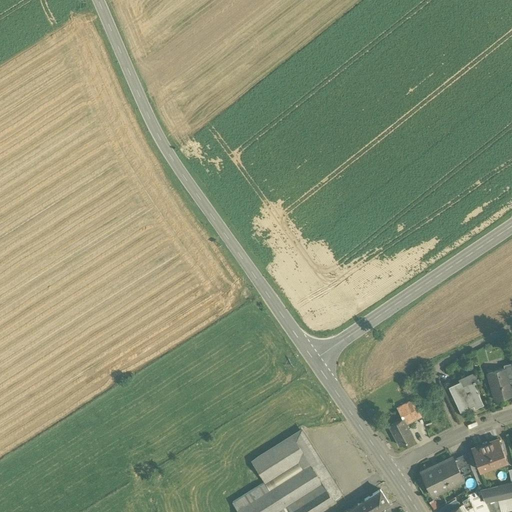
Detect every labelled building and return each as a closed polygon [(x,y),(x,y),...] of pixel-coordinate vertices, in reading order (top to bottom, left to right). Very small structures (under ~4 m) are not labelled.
[(505,368),(488,373),(495,400),(511,395),(511,393),(508,380),(505,368)] [(460,381),(448,387),(460,412),(473,406),(474,408),(483,404),(473,382),(463,386),(460,381)] [(412,401),(396,409),(402,419),(403,419),(406,424),(418,418),(416,415),(419,414),(412,401)] [(402,419),(389,426),(399,446),(413,438),(406,424),(403,419),(402,419)] [(314,511),(342,495),(301,430),(250,461),(263,482),(231,502),(237,511),(314,511)] [(498,439),(471,449),(478,468),(505,458),(498,439)] [(465,454),(453,460),(461,477),(473,472),(465,454)] [(451,456),(420,471),(432,496),(463,481),(461,477),(453,460),(451,456)] [(511,480),(480,489),(480,490),(485,501),(511,495),(511,480)] [(380,489),(347,510),(347,511),(373,511),(378,509),(380,511),(384,509),(383,506),(388,503),(380,489)] [(489,511),(485,501),(480,490),(467,494),(470,499),(469,500),(473,505),(472,505),(474,511),(489,511)] [(511,495),(485,501),(489,511),(504,511),(511,510),(511,495)] [(469,500),(458,506),(461,511),(472,505),(473,505),(469,500)]
